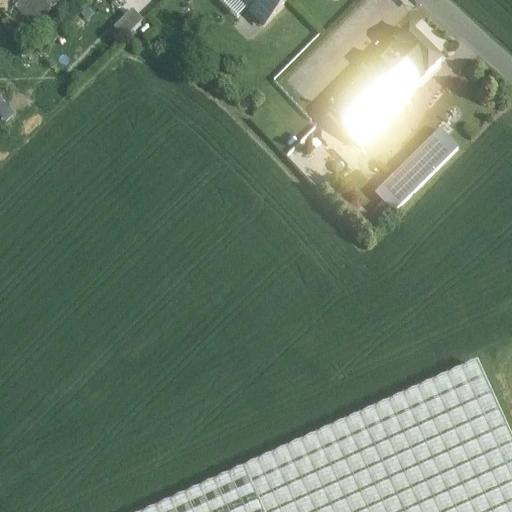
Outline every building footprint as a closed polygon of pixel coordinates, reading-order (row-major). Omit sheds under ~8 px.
[(48,0),(29,0),(25,4),(25,5),(42,21),(56,7),(48,0)] [(64,1),(63,0),(48,0),(56,7),(57,8),(64,1)] [(239,0),(250,10),(247,12),(262,27),(289,0),(239,0)] [(25,4),(22,1),(14,9),(34,28),(42,21),(25,5),(25,4)] [(138,23),(127,12),(109,31),(120,42),(138,23)] [(440,65),(408,33),(394,45),(396,47),(376,67),(407,98),(440,65)] [(407,98),(376,67),(369,59),(361,67),(369,74),(327,116),(360,149),(409,100),(407,98)] [(424,148),(434,157),(434,158),(442,166),(458,148),(440,131),(424,148)] [(246,474),(262,511),(511,511),(511,443),(479,370),(246,474)] [(262,511),(246,474),(161,511),(262,511)]
